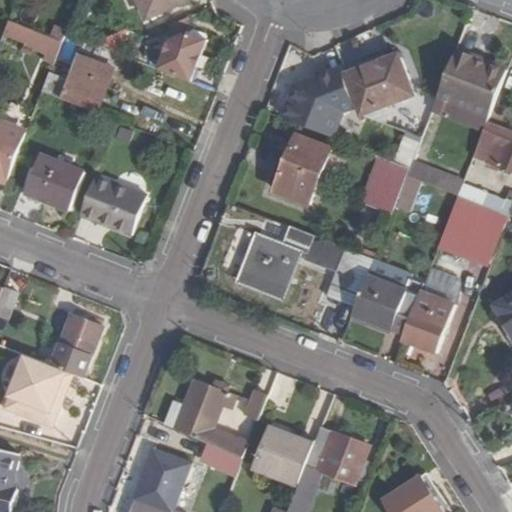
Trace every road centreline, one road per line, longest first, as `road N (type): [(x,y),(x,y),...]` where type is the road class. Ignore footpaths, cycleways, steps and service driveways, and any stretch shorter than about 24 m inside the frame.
road 1 (residential): [(496,511),(426,407),(162,300)]
road 2 (residential): [(279,6),(162,300)]
road 3 (residential): [(162,300),(84,511)]
road 4 (residential): [(162,300),(0,237)]
